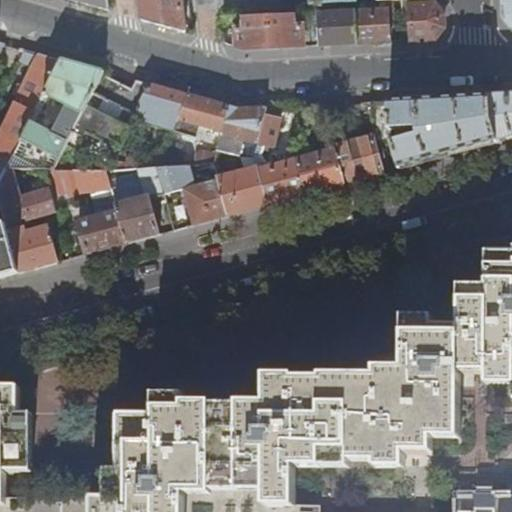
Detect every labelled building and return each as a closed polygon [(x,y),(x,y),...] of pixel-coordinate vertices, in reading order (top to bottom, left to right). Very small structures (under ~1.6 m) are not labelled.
[(74,0),(74,1),(93,6),(110,11),(110,9),(108,0),(74,0)] [(165,27),(161,0),(139,0),(140,3),(142,20),(157,24),(165,27)] [(182,0),(161,0),(165,27),(176,30),(186,32),(182,0)] [(432,0),(406,0),(406,8),(403,9),(403,16),(404,16),(405,23),(412,23),(412,40),(416,40),(436,39),(445,27),(444,15),(437,6),(432,0)] [(395,13),(358,14),(358,43),(372,43),(391,42),(390,25),(396,24),(395,13)] [(338,44),(358,43),(358,14),(321,15),(323,45),(338,44)] [(294,16),(270,18),(271,48),(290,47),(305,46),(303,27),(294,27),(294,16)] [(255,49),(271,48),(270,18),(245,19),(245,29),(237,30),(238,47),(246,49),(255,49)] [(46,93),(63,60),(25,50),(22,53),(19,57),(35,63),(0,132),(0,184),(7,171),(32,121),(46,93)] [(79,65),(63,60),(46,93),(67,105),(53,132),(32,121),(7,171),(12,171),(47,171),(54,171),(104,74),(105,72),(79,65)] [(112,79),(104,74),(54,171),(107,171),(113,160),(134,119),(152,85),(137,81),(132,89),(120,83),(112,79)] [(171,91),(152,85),(134,119),(174,131),(190,96),(171,91)] [(511,94),(490,96),(491,119),(498,143),(511,139),(511,94)] [(208,101),(190,96),(174,131),(173,131),(179,133),(181,131),(193,134),(196,124),(222,131),(229,107),(208,101)] [(427,100),(390,102),(390,128),(416,127),(417,134),(392,142),(401,170),(449,156),(498,143),(491,119),(490,96),(435,99),(427,100)] [(390,128),(390,102),(369,103),(371,119),(372,135),(343,142),(341,134),(335,136),(333,145),(334,149),(345,185),(366,179),(384,174),(372,135),(390,135),(390,128)] [(238,110),(229,107),(222,131),(216,151),(237,156),(241,138),(257,142),(263,114),(264,109),(250,109),(238,110)] [(275,117),(263,114),(257,142),(274,147),(280,118),(275,117)] [(334,149),(295,160),(307,195),(329,189),(345,185),(334,149)] [(163,153),(156,168),(181,166),(182,155),(163,153)] [(254,157),(237,156),(241,171),(222,177),(220,169),(215,170),(218,178),(231,216),(249,211),(268,206),(257,167),(254,157)] [(125,162),(113,160),(107,171),(148,168),(148,159),(125,160),(125,162)] [(271,163),(257,167),(268,206),(290,200),(307,195),(295,160),(272,166),(271,163)] [(210,222),(231,216),(218,178),(215,170),(213,164),(199,165),(205,185),(184,191),(196,226),(210,222)] [(181,166),(156,168),(164,194),(177,190),(175,182),(191,178),(188,166),(181,166)] [(156,168),(148,168),(107,171),(114,195),(118,211),(128,244),(154,237),(161,235),(149,199),(164,195),(164,194),(156,168)] [(20,199),(12,171),(7,171),(0,184),(0,195),(8,223),(10,231),(23,228),(22,222),(52,213),(57,211),(53,195),(52,191),(20,199)] [(107,171),(54,171),(47,171),(52,191),(53,195),(65,192),(67,198),(90,193),(93,201),(114,195),(107,171)] [(104,250),(128,244),(118,211),(79,222),(87,255),(104,250)] [(49,221),(23,228),(10,231),(21,273),(40,268),(60,262),(49,221)] [(0,278),(21,273),(10,231),(8,223),(0,225),(0,278)] [(184,511),(184,494),(212,494),(212,491),(267,491),(266,507),(295,507),(295,467),(350,467),(350,461),(377,461),(377,467),(405,467),(405,453),(433,453),(433,438),(460,439),(461,372),(488,372),(488,385),(511,384),(511,253),(505,253),(490,251),(489,285),(462,285),(462,297),(461,326),(434,326),(434,318),(411,317),(406,317),(405,369),(378,368),(378,377),(360,377),(322,376),(322,381),(296,381),(296,376),(275,376),(267,376),(267,404),(239,404),(239,408),(212,408),(212,403),(196,403),(185,403),(185,395),(156,395),(156,417),(140,416),(120,416),(119,471),(106,471),(106,499),(93,499),(92,511),(184,511)] [(0,505),(5,505),(5,499),(6,471),(33,471),(34,416),(20,416),(20,388),(4,388),(0,388),(0,505)] [(511,511),(511,497),(461,498),(460,511),(511,511)]
